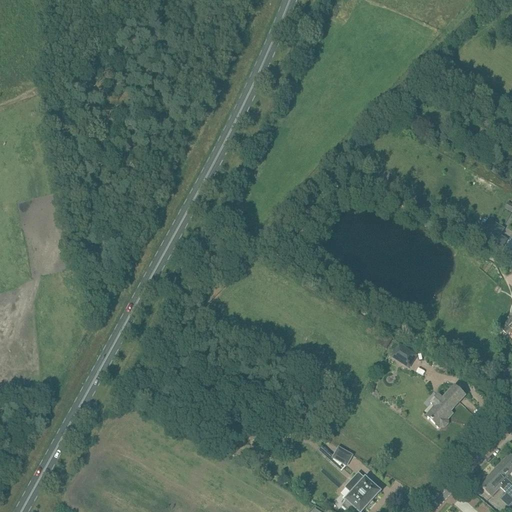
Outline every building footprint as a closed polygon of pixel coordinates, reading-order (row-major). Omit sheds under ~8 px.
[(483,239),(483,240),(501,251),(501,250),(507,241),(500,237),(504,230),(493,223),(483,239)] [(400,329),(390,328),(389,336),(400,337),(400,329)] [(409,370),(418,356),(400,345),(391,358),(409,370)] [(427,419),(439,429),(440,428),(441,429),(445,429),(448,425),(448,422),(446,421),(448,419),(445,417),(458,402),(459,403),(465,397),(455,388),(443,401),(439,397),(431,405),(436,410),(427,419)] [(242,420),(242,409),(228,408),(228,420),(242,420)] [(352,457),(338,448),(332,459),(346,467),(352,457)] [(511,457),(510,455),(496,470),(505,478),(506,477),(511,471),(511,457)] [(511,483),(506,477),(505,478),(496,470),(480,486),(491,497),(500,488),(511,498),(511,483)] [(358,475),(345,489),(351,494),(344,501),(346,503),(343,507),(348,511),(352,511),(354,510),(356,511),(364,511),(381,493),(365,479),(365,480),(358,475)]
